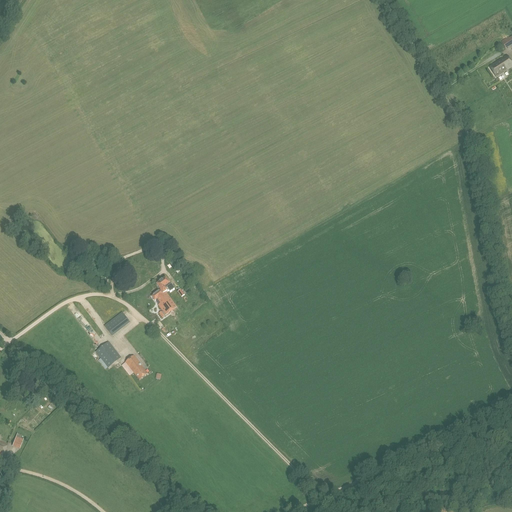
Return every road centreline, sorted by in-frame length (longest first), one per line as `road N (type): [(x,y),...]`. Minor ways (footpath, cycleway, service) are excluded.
road 1 (track): [(320,501),(121,300),(86,295),(0,348)]
road 2 (track): [(511,333),(472,139),(385,0)]
road 3 (track): [(511,410),(297,511)]
